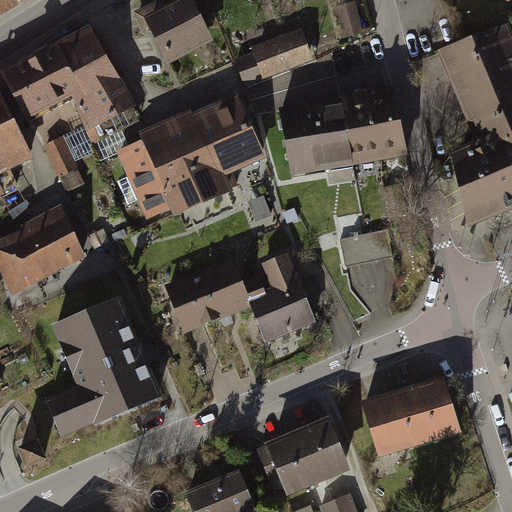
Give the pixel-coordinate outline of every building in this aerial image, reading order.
[(0,0),(0,9),(15,0),(0,0)] [(148,19),(169,61),(207,42),(186,0),(148,19)] [(363,31),(356,5),(342,8),(349,35),(363,31)] [(461,156),(473,218),(511,202),(511,54),(502,30),(446,53),(485,146),(461,156)] [(110,34),(78,50),(110,112),(81,126),(92,147),(152,117),(110,34)] [(300,35),(256,51),(265,77),(285,70),(283,67),(309,58),(300,35)] [(53,140),(81,126),(110,112),(78,50),(22,79),(53,140)] [(0,90),(0,180),(11,204),(49,186),(3,89),(0,90)] [(393,94),(369,97),(379,158),(404,154),(393,94)] [(369,97),(343,102),(353,163),(379,158),(369,97)] [(240,102),(197,121),(219,173),(262,156),(240,102)] [(292,173),(353,163),(343,102),(282,112),(292,173)] [(197,121),(147,142),(172,200),(193,191),(198,203),(227,191),(219,173),(197,121)] [(51,143),(62,178),(81,172),(70,137),(51,143)] [(175,207),(172,200),(147,142),(121,152),(149,218),(175,207)] [(0,209),(11,204),(0,180),(0,209)] [(63,213),(27,232),(50,277),(86,258),(63,213)] [(388,231),(343,240),(348,265),(393,257),(388,231)] [(0,262),(16,294),(50,277),(27,232),(0,244),(0,262)] [(259,280),(247,284),(255,304),(268,339),(314,321),(288,255),(264,264),(274,290),(264,294),(259,280)] [(233,263),(169,289),(186,331),(255,304),(247,284),(242,286),(233,263)] [(122,302),(55,329),(80,390),(49,402),(64,438),(162,399),(122,302)] [(447,376),(365,399),(382,457),(464,433),(447,376)] [(266,443),(289,503),(349,478),(329,417),(266,443)] [(186,495),(192,511),(258,511),(243,473),(186,495)] [(383,511),(373,488),(323,508),(324,511),(383,511)]
